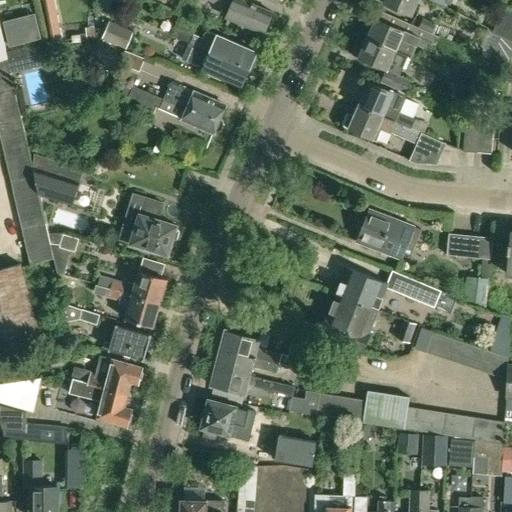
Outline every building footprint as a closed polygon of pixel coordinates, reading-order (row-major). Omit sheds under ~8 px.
[(54,0),(42,0),(51,43),(62,41),(54,0)] [(224,17),(239,23),(262,33),(271,13),(240,0),(206,0),(228,9),(224,17)] [(416,0),(383,0),(382,3),(414,18),(418,10),(413,7),(416,0)] [(428,0),(444,7),(449,9),(452,0),(428,0)] [(493,31),(492,33),(502,37),(511,41),(511,7),(505,5),(493,31)] [(80,35),(72,35),(72,43),(87,42),(87,39),(96,38),(93,17),(88,17),(89,27),(86,28),(86,33),(79,34),(80,35)] [(368,26),(364,37),(410,58),(417,43),(433,50),(438,38),(418,29),(415,35),(375,18),(371,27),(368,26)] [(423,18),(419,27),(432,33),(436,24),(423,18)] [(125,48),(132,33),(108,22),(101,37),(125,48)] [(175,27),(172,34),(189,42),(247,68),(254,52),(215,35),(205,31),(202,39),(175,27)] [(362,48),(357,58),(385,70),(380,82),(404,92),(409,80),(398,75),(401,68),(405,70),(410,58),(364,37),(359,47),(362,48)] [(511,41),(502,37),(492,58),(508,65),(511,54),(511,41)] [(239,86),(247,68),(189,42),(185,51),(181,60),(200,69),(239,86)] [(4,53),(5,59),(8,73),(46,64),(41,46),(34,48),(36,54),(28,56),(27,48),(4,53)] [(488,67),(491,60),(479,55),(476,62),(488,67)] [(5,59),(0,60),(0,98),(14,95),(8,73),(5,59)] [(162,98),(155,95),(130,84),(129,88),(123,85),(117,100),(122,102),(119,109),(149,122),(156,105),(181,116),(180,118),(212,132),(213,130),(218,131),(221,129),(223,126),(221,121),(218,118),(224,106),(170,82),(162,98)] [(410,127),(411,128),(415,119),(400,113),(407,99),(368,82),(358,104),(410,127)] [(483,90),(481,111),(477,152),(490,153),(497,92),(483,90)] [(0,98),(0,109),(16,106),(14,95),(0,98)] [(445,143),(421,132),(411,128),(410,127),(358,104),(354,115),(348,113),(343,125),(348,127),(348,128),(375,140),(381,126),(417,141),(409,160),(416,163),(428,163),(436,164),(445,143)] [(0,109),(0,122),(19,118),(16,106),(0,109)] [(463,150),(477,152),(481,111),(467,110),(463,150)] [(0,122),(0,134),(22,129),(19,118),(0,122)] [(0,141),(1,147),(25,141),(22,129),(0,134),(0,141)] [(1,147),(4,159),(28,153),(25,141),(1,147)] [(4,159),(7,170),(30,165),(28,153),(4,159)] [(71,205),(82,169),(34,154),(33,167),(40,197),(43,197),(71,205)] [(7,170),(10,182),(33,177),(30,165),(7,170)] [(12,194),(36,188),(33,177),(10,182),(12,194)] [(12,194),(15,206),(38,200),(36,188),(12,194)] [(174,228),(175,226),(157,220),(163,203),(133,193),(118,239),(166,255),(171,240),(175,238),(177,232),(174,228)] [(15,206),(18,217),(41,212),(38,200),(15,206)] [(356,243),(396,257),(402,259),(404,252),(412,255),(421,230),(414,228),(407,225),(368,211),(356,243)] [(44,224),(41,212),(18,217),(20,229),(44,224)] [(20,229),(23,241),(46,235),(44,224),(20,229)] [(79,239),(62,234),(58,247),(70,250),(75,252),(79,239)] [(446,255),(458,256),(460,235),(448,234),(446,255)] [(23,241),(26,253),(49,247),(46,235),(23,241)] [(458,256),(469,257),(471,236),(460,235),(458,256)] [(469,257),(480,258),(482,237),(471,236),(469,257)] [(492,238),(482,237),(480,258),(490,259),(492,238)] [(28,265),(52,259),(49,247),(26,253),(28,265)] [(0,363),(41,352),(17,266),(0,270),(0,363)] [(346,268),(336,294),(357,303),(376,311),(387,284),(346,268)] [(126,284),(113,280),(110,288),(159,302),(166,278),(139,270),(135,282),(127,280),(126,284)] [(395,273),(389,289),(453,314),(460,298),(395,273)] [(485,307),(488,280),(469,278),(467,300),(485,307)] [(152,327),(159,302),(110,288),(98,284),(95,292),(121,300),(120,305),(128,307),(125,319),(152,327)] [(325,316),(318,333),(363,351),(369,334),(367,333),(376,311),(357,303),(336,294),(327,317),(325,316)] [(64,303),(68,321),(81,319),(95,323),(98,315),(64,303)] [(407,343),(415,324),(404,320),(396,338),(407,343)] [(148,338),(149,334),(116,324),(108,349),(142,359),(146,348),(149,349),(151,339),(148,338)] [(425,352),(432,332),(421,328),(414,349),(425,352)] [(219,349),(278,363),(300,369),(303,359),(256,347),(258,339),(224,330),(224,332),(221,333),(220,339),(221,342),(219,349)] [(425,352),(436,356),(443,335),(432,332),(425,352)] [(436,356),(447,360),(454,339),(443,335),(436,356)] [(447,360),(459,363),(465,343),(454,339),(447,360)] [(465,343),(459,363),(470,367),(477,346),(465,343)] [(470,367),(481,371),(488,350),(477,346),(470,367)] [(276,371),(278,363),(219,349),(218,356),(215,357),(214,363),(215,365),(215,368),(248,376),(251,365),(276,371)] [(481,371),(492,375),(499,354),(490,351),(488,350),(481,371)] [(507,356),(499,354),(492,375),(506,379),(508,365),(508,357),(507,356)] [(100,356),(95,374),(102,376),(99,387),(103,388),(126,395),(129,381),(136,383),(137,380),(140,379),(142,372),(140,370),(140,367),(100,356)] [(308,383),(316,364),(305,360),(297,379),(308,383)] [(293,396),(295,387),(248,376),(215,368),(213,373),(210,375),(209,381),(210,383),(210,385),(213,386),(210,396),(241,404),(246,384),(293,396)] [(86,383),(99,387),(102,376),(95,374),(89,372),(86,383)] [(122,407),(126,395),(103,388),(99,387),(86,383),(73,379),(68,394),(99,402),(95,417),(125,425),(125,423),(129,421),(131,415),(128,412),(129,409),(122,407)] [(0,387),(0,401),(33,411),(37,395),(0,387)] [(293,396),(289,410),(304,412),(315,414),(319,392),(307,390),(306,398),(293,396)] [(368,390),(366,400),(363,420),(363,422),(377,424),(382,392),(368,390)] [(315,414),(327,416),(331,394),(319,392),(315,414)] [(395,394),(382,392),(377,424),(390,426),(395,394)] [(343,396),(331,394),(327,416),(339,418),(343,396)] [(390,426),(405,428),(409,405),(410,397),(395,394),(390,426)] [(339,418),(351,420),(355,398),(343,396),(339,418)] [(366,400),(355,398),(351,420),(363,422),(363,420),(366,400)] [(201,417),(201,419),(201,421),(201,424),(202,424),(201,427),(205,428),(203,436),(215,439),(217,431),(248,439),(255,411),(208,399),(206,410),(205,409),(203,411),(202,413),(201,415),(201,417)] [(26,412),(0,405),(0,426),(2,435),(26,435),(26,412)] [(415,430),(419,407),(409,405),(405,428),(415,430)] [(415,430),(427,432),(430,409),(419,407),(415,430)] [(442,411),(430,409),(427,432),(439,433),(442,411)] [(442,411),(439,433),(451,435),(454,413),(442,411)] [(451,435),(462,437),(466,415),(454,413),(451,435)] [(478,416),(466,415),(462,437),(474,439),(478,416)] [(474,439),(486,441),(490,418),(478,416),(474,439)] [(501,420),(490,418),(486,441),(501,443),(503,420),(501,420)] [(371,425),(359,424),(357,439),(369,441),(371,425)] [(420,435),(398,433),(396,452),(418,454),(420,435)] [(311,466),(315,442),(277,436),(274,460),(311,466)] [(448,439),(424,438),(423,467),(447,468),(448,439)] [(486,441),(474,439),(472,456),(486,458),(485,474),(501,475),(501,443),(486,441)] [(55,511),(56,486),(40,486),(40,461),(24,461),(23,487),(30,487),(29,511),(55,511)] [(253,511),(257,467),(237,465),(235,511),(253,511)] [(351,511),(352,497),(355,497),(356,474),(344,474),(344,496),(315,495),(313,511),(351,511)] [(1,476),(0,475),(0,511),(9,511),(9,501),(1,501),(1,476)] [(418,511),(419,498),(419,490),(410,489),(408,511),(418,511)] [(438,511),(439,510),(427,510),(428,490),(419,490),(419,498),(418,511),(438,511)] [(368,511),(394,511),(395,502),(391,502),(384,502),(384,496),(379,496),(379,511),(369,511),(368,511)] [(469,496),(469,507),(468,511),(480,511),(481,496),(469,496)] [(221,511),(221,510),(222,499),(179,499),(178,511),(221,511)] [(363,511),(364,499),(354,499),(353,511),(363,511)]
